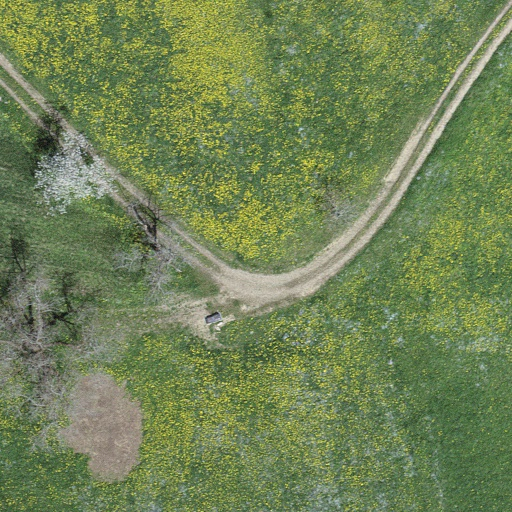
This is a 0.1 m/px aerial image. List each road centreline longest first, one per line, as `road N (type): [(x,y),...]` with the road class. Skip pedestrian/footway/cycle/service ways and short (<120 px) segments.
road 1 (track): [(511,11),(391,203),(336,260),(214,313),(43,325),(0,313)]
road 2 (track): [(271,288),(196,257),(0,81)]
